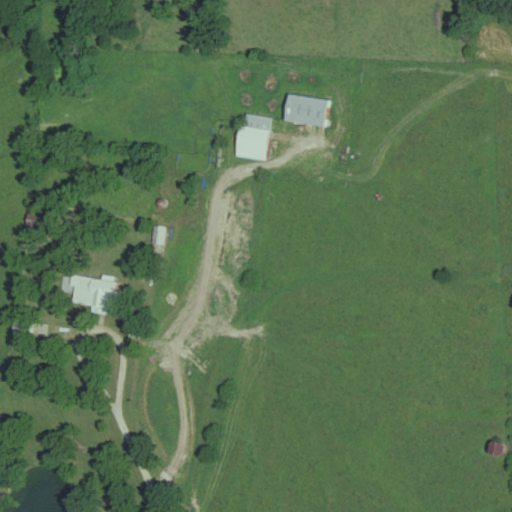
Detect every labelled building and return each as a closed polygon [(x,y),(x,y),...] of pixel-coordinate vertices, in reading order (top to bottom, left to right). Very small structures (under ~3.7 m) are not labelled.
[(284,122),(326,128),(330,100),(288,94),(284,122)] [(267,161),(272,117),(242,114),(237,158),(267,161)] [(155,244),(163,244),(162,235),(154,236),(155,244)] [(103,280),(72,275),(69,288),(74,289),(71,304),(92,307),(91,312),(113,316),(118,279),(104,277),(103,280)] [(490,458),(505,456),(504,442),(489,444),(490,458)]
